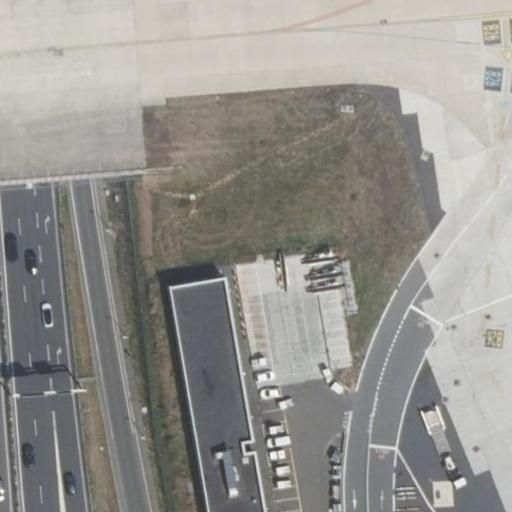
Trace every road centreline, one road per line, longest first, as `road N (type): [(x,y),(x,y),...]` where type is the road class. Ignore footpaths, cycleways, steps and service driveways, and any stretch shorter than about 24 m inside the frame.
road 1 (unclassified): [(133,511),(84,198),(64,0)]
road 2 (secondary): [(40,511),(2,0)]
